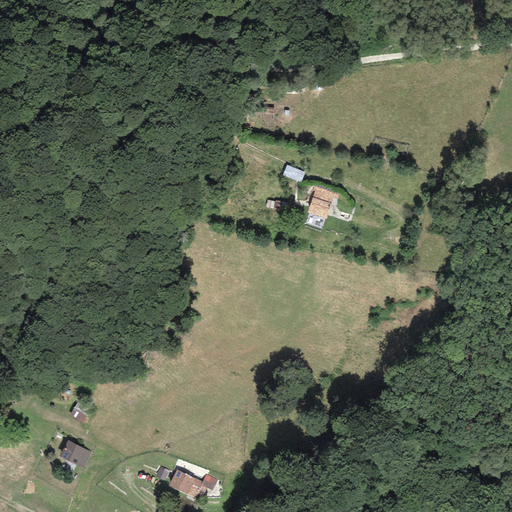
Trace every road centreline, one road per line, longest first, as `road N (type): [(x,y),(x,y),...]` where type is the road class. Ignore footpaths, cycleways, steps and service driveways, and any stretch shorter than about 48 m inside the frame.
road 1 (track): [(0,120),(157,102),(232,75),(511,42)]
road 2 (track): [(232,75),(227,137),(295,175),(344,187),(401,215),(394,232),(335,227)]
